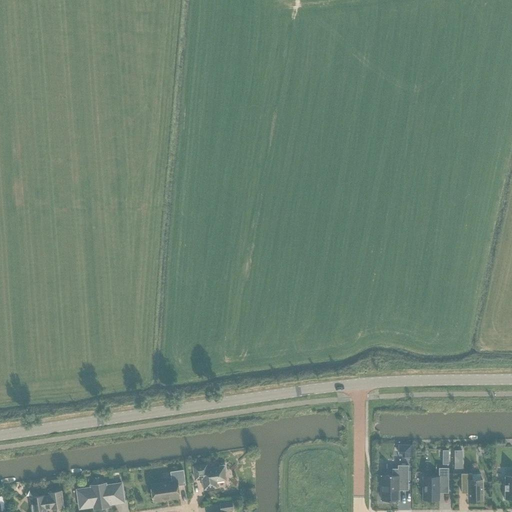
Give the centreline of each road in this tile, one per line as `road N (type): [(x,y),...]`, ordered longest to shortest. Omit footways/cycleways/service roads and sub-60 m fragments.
road 1 (unclassified): [(0,435),(360,384)]
road 2 (unclassified): [(360,384),(511,380)]
road 3 (residential): [(358,511),(360,384)]
